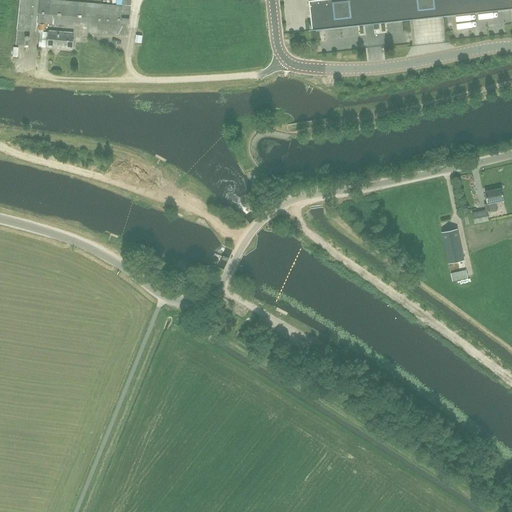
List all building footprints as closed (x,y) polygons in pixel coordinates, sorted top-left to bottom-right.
[(128,35),(130,7),(47,0),(20,0),(16,44),(28,45),(29,39),(30,36),(29,36),(31,34),(31,26),(38,27),(39,22),(87,26),(87,30),(90,30),(90,32),(128,35)] [(511,0),(308,0),(312,30),(410,20),(511,8),(511,0)] [(72,49),(73,33),(49,31),(48,47),(72,49)] [(496,202),(504,200),(502,188),(485,191),(488,203),(484,204),(486,210),(472,213),(475,223),(488,220),(486,212),(497,210),(496,202)] [(442,232),(448,263),(464,260),(457,229),(442,232)] [(450,274),(452,282),(467,278),(466,270),(450,274)]
